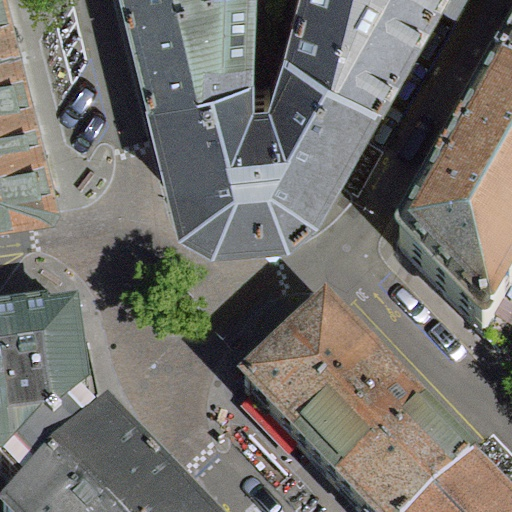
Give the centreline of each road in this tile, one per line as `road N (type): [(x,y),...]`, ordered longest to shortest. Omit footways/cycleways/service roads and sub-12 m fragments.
road 1 (residential): [(351,260),(489,0)]
road 2 (residential): [(88,0),(153,259)]
road 3 (residential): [(351,260),(511,424)]
road 4 (residential): [(261,511),(189,431),(168,362)]
road 5 (residential): [(133,273),(78,248),(0,239)]
road 6 (residential): [(225,293),(351,260)]
